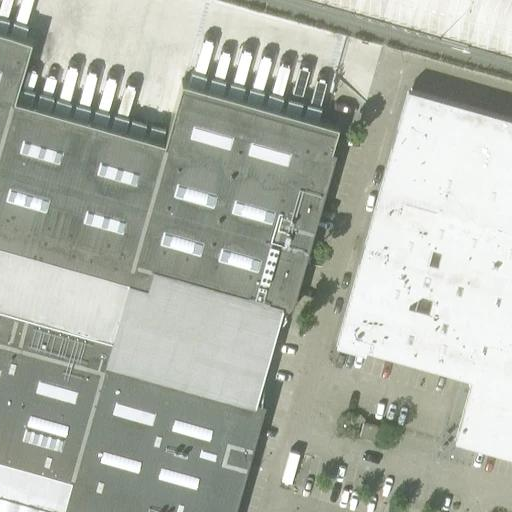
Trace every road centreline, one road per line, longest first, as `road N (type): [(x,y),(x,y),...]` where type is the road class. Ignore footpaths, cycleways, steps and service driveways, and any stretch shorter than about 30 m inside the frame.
road 1 (unclassified): [(314,374),(0,285)]
road 2 (unclassified): [(314,374),(399,70)]
road 3 (unclassified): [(476,488),(296,438)]
